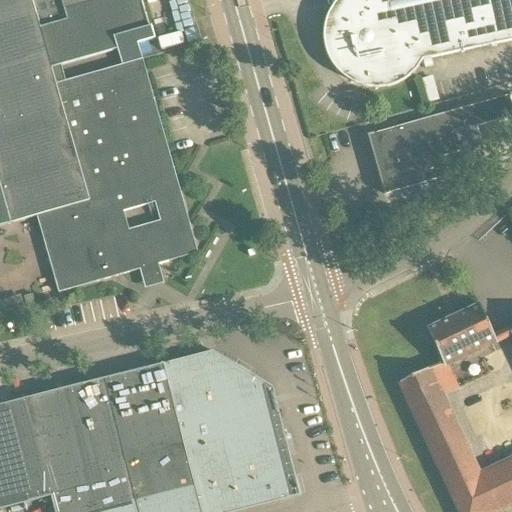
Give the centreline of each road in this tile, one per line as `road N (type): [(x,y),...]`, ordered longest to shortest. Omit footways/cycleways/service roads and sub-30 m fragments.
road 1 (unclassified): [(0,369),(315,297)]
road 2 (tertiary): [(315,297),(230,0)]
road 3 (unclassified): [(315,297),(420,252),(511,176)]
road 4 (tertiary): [(390,511),(354,429),(315,297)]
